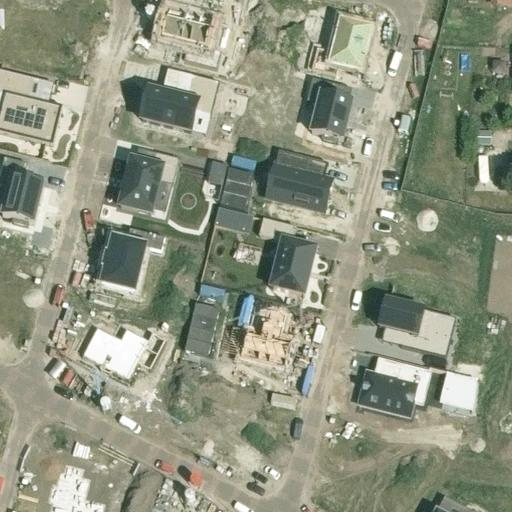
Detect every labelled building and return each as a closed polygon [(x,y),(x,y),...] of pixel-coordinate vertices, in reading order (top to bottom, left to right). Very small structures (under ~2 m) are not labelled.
[(164,33),(162,43),(174,47),(188,50),(184,66),(188,66),(217,74),(221,58),(222,56),(213,54),(219,28),(220,27),(169,14),(166,28),(164,28),(163,33),(164,33)] [(317,53),(312,75),(336,81),(339,69),(360,74),(371,33),(367,32),(368,28),(353,24),(352,29),(341,26),(334,57),(317,53)] [(0,136),(53,149),(63,110),(30,102),(35,82),(0,73),(0,96),(4,97),(0,114),(0,136)] [(149,94),(142,124),(191,136),(196,117),(211,121),(219,87),(192,80),(186,103),(149,94)] [(333,101),(336,89),(313,83),(307,106),(319,108),(312,137),(323,140),(322,143),(337,147),(338,143),(343,145),(352,106),(349,105),(333,101)] [(253,140),(256,130),(242,127),(240,136),(253,140)] [(278,155),(274,172),(286,175),(278,204),(325,216),(333,185),(306,178),(309,163),(278,155)] [(132,164),(120,210),(151,218),(159,186),(173,189),(179,163),(156,157),(153,169),(132,164)] [(28,168),(5,162),(0,180),(0,188),(10,191),(3,220),(14,222),(13,226),(28,230),(29,226),(34,227),(43,188),(24,184),(28,168)] [(213,167),(208,186),(222,189),(227,170),(213,167)] [(229,173),(221,210),(245,216),(254,179),(229,173)] [(263,223),(259,240),(283,246),(272,290),(271,290),(271,291),(273,292),(303,299),(305,300),(305,298),(309,282),(312,270),(316,254),(316,252),(315,252),(293,247),(296,231),(263,223)] [(402,239),(395,267),(445,280),(452,253),(460,255),(464,238),(421,227),(417,243),(402,239)] [(106,272),(102,289),(106,290),(105,294),(122,298),(123,294),(135,297),(146,252),(162,256),(165,242),(130,233),(127,245),(113,242),(109,259),(107,258),(106,261),(109,261),(107,269),(105,269),(104,271),(106,272)] [(0,314),(19,277),(0,267),(0,252),(6,241),(0,239),(0,314)] [(492,268),(490,308),(506,309),(506,308),(504,308),(506,270),(508,270),(508,269),(492,268)] [(212,317),(214,309),(218,294),(202,290),(196,313),(212,317)] [(386,304),(379,330),(404,336),(401,350),(446,361),(452,338),(424,331),(428,314),(386,304)] [(241,362),(286,373),(293,346),(281,343),(283,336),(287,320),(260,313),(254,336),(248,335),(241,362)] [(98,333),(83,361),(100,370),(98,373),(111,379),(112,376),(129,385),(138,368),(151,375),(166,344),(152,337),(148,345),(127,334),(121,345),(98,333)] [(170,367),(179,372),(182,358),(176,355),(170,367)] [(360,406),(359,408),(361,409),(361,408),(400,418),(404,403),(413,405),(421,407),(429,377),(401,370),(398,384),(374,378),(369,377),(369,376),(367,376),(367,378),(360,406)] [(445,394),(474,402),(476,383),(450,377),(445,394)] [(213,385),(209,399),(238,407),(228,447),(250,452),(252,446),(262,449),(266,433),(271,434),(275,417),(270,416),(274,400),(213,385)] [(52,486),(47,505),(51,506),(49,511),(102,511),(104,506),(85,501),(90,481),(82,479),(84,471),(65,466),(62,474),(59,474),(56,487),(52,486)] [(352,469),(337,497),(365,511),(388,511),(398,493),(352,469)]
